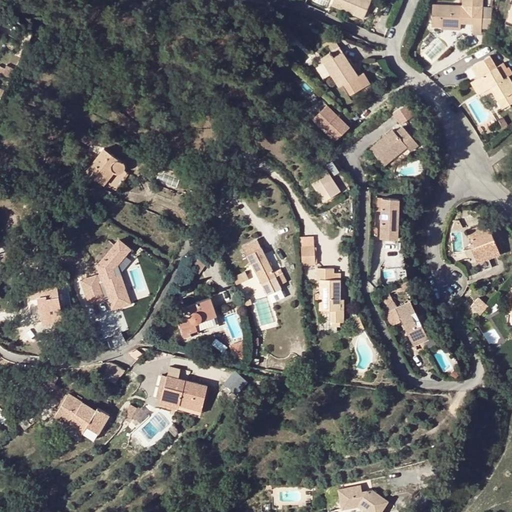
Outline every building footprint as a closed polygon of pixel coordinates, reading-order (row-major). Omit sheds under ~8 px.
[(334,0),(332,4),(364,18),(371,0),(334,0)] [(432,24),(442,25),(462,26),(462,22),(462,14),(475,14),(474,22),(474,33),(483,34),(484,0),(463,0),(464,4),(433,3),(432,24)] [(462,14),(462,22),(474,22),(475,14),(462,14)] [(341,47),(322,58),(331,74),(340,87),(344,84),(351,94),(371,82),(365,71),(359,74),(341,47)] [(510,103),(511,102),(511,81),(508,75),(511,73),(511,72),(508,66),(507,67),(503,62),(497,66),(490,55),(471,66),(478,77),(474,79),(482,91),(491,86),(493,85),(495,89),(493,90),(499,100),(505,96),(510,103)] [(326,77),(331,74),(322,58),(316,62),(326,77)] [(482,91),(474,79),(471,81),(478,94),(482,91)] [(505,96),(499,100),(504,107),(510,103),(505,96)] [(208,100),(205,99),(203,108),(220,110),(222,100),(209,98),(208,100)] [(406,102),(393,110),(400,122),(413,114),(406,102)] [(337,140),(351,126),(328,104),(314,118),(337,140)] [(391,129),(369,148),(383,164),(404,146),(408,150),(417,143),(401,125),(393,131),(391,129)] [(73,155),(85,160),(88,153),(89,151),(78,146),(73,155)] [(113,169),(115,170),(118,172),(120,172),(122,170),(124,168),(124,167),(124,164),(122,162),(120,159),(106,147),(98,157),(94,163),(87,172),(102,183),(113,169)] [(88,153),(85,160),(94,163),(98,157),(88,153)] [(113,169),(102,183),(104,185),(115,170),(113,169)] [(329,191),(331,196),(340,190),(326,169),(309,180),(321,197),(329,191)] [(324,201),(331,196),(329,191),(321,197),(324,201)] [(400,226),(400,212),(399,194),(382,195),(382,200),(383,235),(401,234),(400,226)] [(59,215),(48,229),(52,233),(60,231),(67,221),(59,215)] [(471,247),(476,258),(499,248),(488,222),(469,229),(475,245),(471,247)] [(243,246),(254,267),(264,286),(268,293),(271,292),(283,287),(281,284),(288,280),(282,267),(274,271),(258,239),(243,246)] [(109,293),(114,310),(131,305),(122,276),(118,277),(116,269),(133,251),(123,241),(101,266),(105,282),(101,283),(99,276),(84,281),(91,305),(106,300),(104,294),(109,293)] [(302,246),(303,263),(320,263),(320,246),(302,246)] [(499,248),(476,258),(478,263),(489,258),(501,253),(499,248)] [(489,258),(478,263),(481,271),(492,266),(489,258)] [(341,306),(341,297),(341,271),(334,272),(334,267),(319,267),(319,278),(321,278),(321,292),(321,299),(321,309),(332,309),(333,321),(345,320),(345,309),(341,309),(341,306)] [(233,274),(236,282),(249,278),(246,270),(233,274)] [(57,285),(30,289),(31,297),(37,296),(41,322),(34,323),(35,332),(53,329),(52,320),(61,319),(57,285)] [(413,295),(389,307),(396,320),(404,316),(403,312),(406,312),(417,336),(431,329),(426,320),(430,317),(426,308),(421,311),(413,295)] [(197,302),(190,305),(191,312),(190,314),(190,316),(179,320),(184,335),(219,324),(210,297),(197,301),(197,302)] [(360,315),(354,317),(355,320),(356,320),(359,328),(363,326),(360,315)] [(417,336),(419,340),(431,331),(431,329),(417,336)] [(433,333),(431,331),(419,340),(433,333)] [(123,382),(125,365),(106,362),(103,379),(123,382)] [(179,408),(189,410),(191,402),(202,405),(207,384),(167,375),(161,400),(179,404),(179,408)] [(56,415),(69,424),(71,421),(85,429),(87,425),(98,432),(109,413),(97,407),(96,408),(69,392),(56,415)] [(200,413),(202,405),(191,402),(189,410),(200,413)] [(69,424),(83,432),(85,429),(71,421),(69,424)] [(138,430),(143,439),(160,430),(155,421),(138,430)] [(94,438),(98,432),(87,425),(85,429),(83,432),(94,438)] [(46,473),(34,482),(37,486),(49,477),(46,473)] [(359,485),(337,489),(341,508),(356,505),(358,504),(370,511),(378,511),(387,499),(370,489),(360,491),(359,485)]
